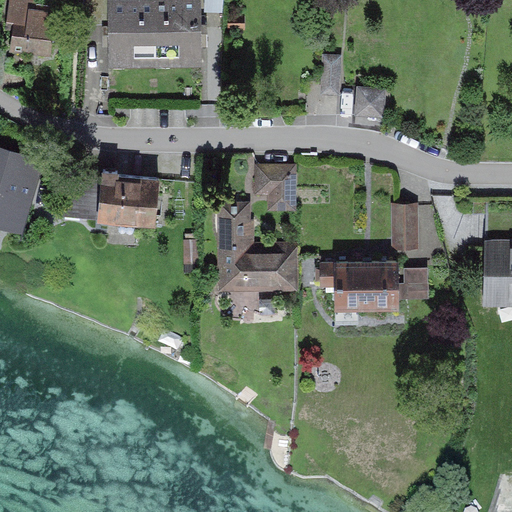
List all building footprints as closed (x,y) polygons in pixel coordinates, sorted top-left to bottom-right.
[(60,0),(10,0),(6,50),(55,54),(60,0)] [(86,0),(86,15),(114,15),(113,0),(86,0)] [(158,66),(157,0),(113,0),(114,15),(114,66),(158,66)] [(201,66),(200,0),(157,0),(158,66),(201,66)] [(225,0),(207,0),(208,12),(226,12),(225,0)] [(343,53),(324,53),(323,92),(341,93),(343,53)] [(356,112),(384,115),(387,87),(359,84),(356,112)] [(0,149),(0,226),(22,233),(43,162),(0,149)] [(296,211),(297,165),(256,165),(256,195),(269,195),(269,211),(296,211)] [(161,181),(105,175),(100,221),(155,228),(161,181)] [(253,202),(216,203),(218,292),(297,290),(296,244),(254,245),(253,202)] [(511,204),(487,204),(487,246),(511,246),(511,204)] [(418,206),(394,206),(395,249),(418,248),(418,206)] [(511,246),(487,246),(487,304),(511,304),(511,246)] [(406,260),(406,295),(432,296),(432,260),(406,260)] [(397,263),(334,264),(335,312),(398,311),(397,263)]
